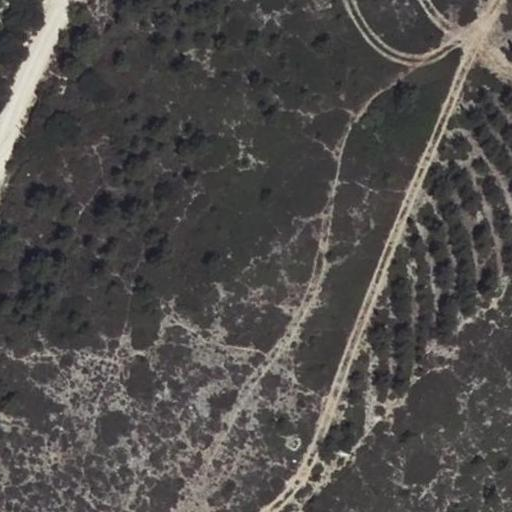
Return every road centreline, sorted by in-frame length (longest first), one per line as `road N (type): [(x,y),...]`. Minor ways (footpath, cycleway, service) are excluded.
road 1 (track): [(268,511),(300,482),(473,30)]
road 2 (track): [(70,0),(0,142)]
